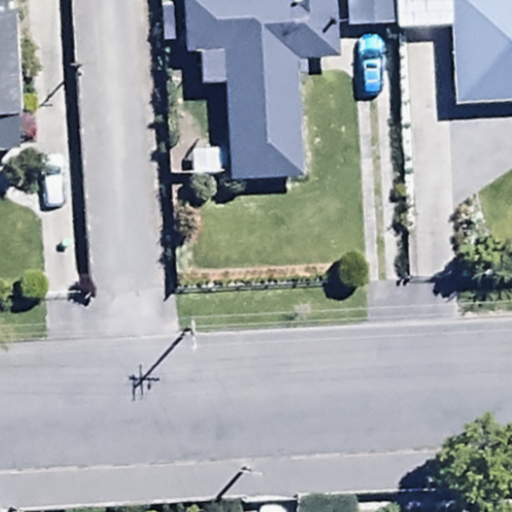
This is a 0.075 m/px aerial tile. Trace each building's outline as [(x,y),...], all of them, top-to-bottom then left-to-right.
[(0,0),(0,154),(16,154),(10,0),(0,0)] [(293,60),(333,59),(331,0),(177,0),(179,54),(195,54),(196,79),(221,79),(223,180),(299,177),(293,60)] [(389,30),(388,0),(342,0),(344,32),(389,30)] [(388,0),(389,30),(447,27),(445,0),(388,0)] [(511,0),(445,0),(447,27),(450,104),(511,101),(511,0)]
